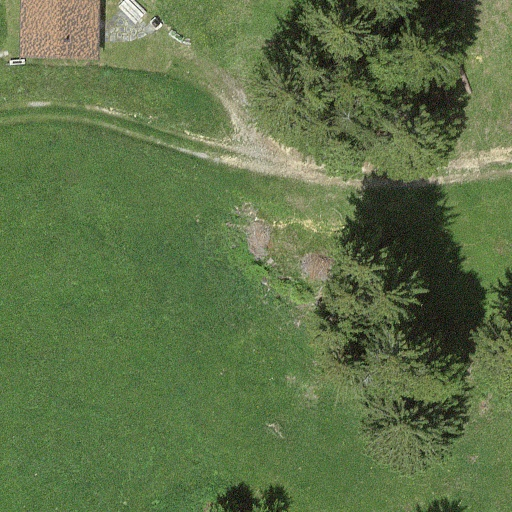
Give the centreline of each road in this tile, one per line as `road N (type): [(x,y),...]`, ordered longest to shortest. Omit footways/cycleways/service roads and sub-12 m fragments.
road 1 (track): [(215,67),(278,150),(225,153),(79,111),(0,121)]
road 2 (track): [(511,161),(405,174),(278,150)]
